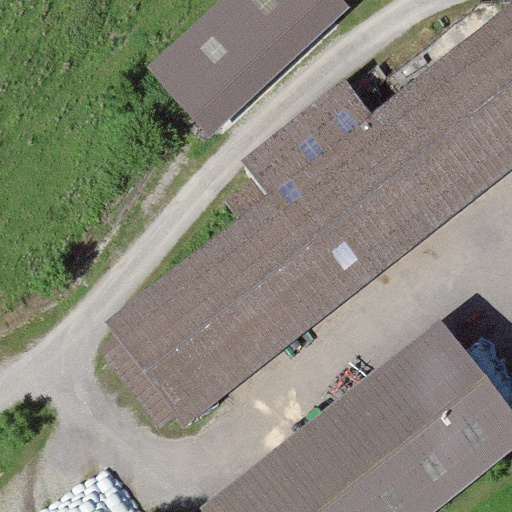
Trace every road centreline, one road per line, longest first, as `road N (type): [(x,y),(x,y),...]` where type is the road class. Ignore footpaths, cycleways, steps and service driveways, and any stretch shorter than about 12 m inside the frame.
road 1 (track): [(511,255),(492,256),(219,438),(139,479),(0,385)]
road 2 (track): [(29,405),(123,281),(233,161),(409,19),(452,0)]
